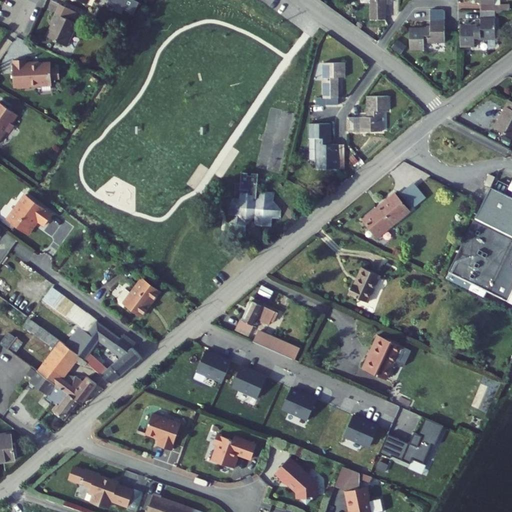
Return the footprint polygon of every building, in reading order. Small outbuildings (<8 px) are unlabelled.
[(371,20),(386,20),(386,9),(386,4),(386,0),(370,0),(371,1),(371,20)] [(479,0),(480,1),(480,10),(495,9),(509,9),(509,2),(495,2),(495,0),(479,0)] [(54,23),(46,39),(56,44),(65,48),(81,15),(59,5),(51,22),(54,23)] [(475,39),(495,38),(495,9),(480,10),(480,19),(480,24),(475,24),(460,25),(460,46),(475,46),(475,39)] [(410,29),(410,51),(417,51),(425,51),(425,44),(445,43),(445,32),(445,15),(431,15),(431,29),(410,29)] [(27,63),(12,64),(14,90),(23,89),(23,92),(41,91),(41,88),(52,87),(52,83),(60,83),(59,71),(51,71),(51,67),(39,68),(39,66),(27,66),(27,63)] [(339,78),(344,78),(345,71),(345,64),(323,64),(322,99),(315,99),(315,105),(338,106),(339,78)] [(370,96),(370,117),(363,116),(356,116),(350,118),(349,131),(383,132),(384,111),(391,112),(391,97),(370,96)] [(0,146),(8,136),(11,135),(14,131),(14,128),(20,120),(0,104),(0,146)] [(511,105),(499,131),(511,137),(511,105)] [(316,157),(316,167),(330,167),(345,168),(345,143),(334,143),(330,143),(330,123),(310,122),(309,157),(316,157)] [(272,227),(278,222),(291,211),(283,201),(283,194),(267,193),(269,177),(262,176),(262,178),(258,178),(258,176),(255,175),(252,175),(251,191),(258,192),(239,208),(247,217),(237,225),(245,234),(264,218),(272,227)] [(511,197),(491,188),(475,219),(511,236),(511,197)] [(387,193),(354,219),(361,228),(368,236),(400,209),(387,193)] [(48,233),(56,222),(30,202),(11,227),(31,242),(32,240),(35,240),(38,236),(38,233),(39,232),(38,232),(41,227),(42,228),(48,233)] [(511,236),(475,219),(449,272),(508,300),(511,292),(511,236)] [(352,287),(349,286),(347,291),(344,297),(365,307),(377,279),(360,271),(352,287)] [(122,311),(126,314),(128,311),(144,323),(162,300),(146,288),(144,286),(133,300),(127,296),(120,306),(122,311)] [(64,352),(75,360),(88,369),(100,379),(103,375),(90,365),(105,344),(128,361),(105,382),(115,390),(145,363),(135,352),(123,343),(100,326),(82,313),(53,292),(45,304),(81,330),(64,352)] [(30,326),(31,327),(35,322),(5,299),(1,304),(30,326)] [(274,309),(254,300),(248,315),(242,330),(255,335),(259,327),(265,330),(274,309)] [(61,349),(57,346),(32,327),(31,327),(30,326),(24,334),(55,357),(61,349)] [(295,350),(263,335),(261,340),(273,345),(270,351),(290,360),(295,350)] [(368,352),(371,354),(367,363),(363,372),(385,381),(393,362),(398,364),(400,363),(402,358),(405,357),(407,352),(399,348),(399,347),(375,337),(368,352)] [(123,343),(135,352),(137,349),(125,340),(123,343)] [(270,351),(273,345),(261,340),(259,343),(258,346),(270,351)] [(39,378),(47,368),(16,345),(9,355),(21,364),(36,376),(39,378)] [(80,371),(87,371),(88,369),(75,360),(64,352),(61,349),(55,357),(53,361),(73,376),(77,370),(80,371)] [(221,383),(228,367),(205,356),(197,372),(221,383)] [(47,368),(67,383),(73,376),(53,361),(47,368)] [(47,368),(39,378),(40,379),(78,407),(84,412),(99,392),(89,383),(79,396),(66,386),(67,383),(47,368)] [(237,371),(230,387),(253,396),(256,388),(259,381),(237,371)] [(40,379),(33,388),(49,401),(48,402),(60,411),(54,419),(64,426),(78,407),(40,379)] [(306,399),(282,390),(276,406),(301,415),(306,399)] [(7,413),(3,418),(15,427),(19,421),(7,413)] [(184,424),(156,413),(148,434),(163,439),(160,446),(174,451),(184,424)] [(336,430),(360,439),(367,424),(343,414),(336,430)] [(397,440),(376,430),(370,444),(406,460),(422,423),(405,417),(397,440)] [(224,466),(237,470),(240,462),(238,459),(237,459),(237,456),(239,455),(254,461),(259,447),(237,439),(236,442),(220,436),(216,445),(222,447),(217,460),(222,462),(222,464),(222,465),(223,465),(224,466)] [(0,465),(15,463),(11,437),(0,439),(0,465)] [(319,486),(292,461),(278,476),(283,481),(282,482),(287,487),(289,485),(298,494),(299,499),(308,508),(314,501),(319,501),(319,486)] [(360,476),(342,469),(335,487),(346,492),(358,490),(357,485),(360,476)] [(130,509),(136,494),(119,488),(118,490),(107,486),(108,483),(101,480),(102,479),(102,478),(87,472),(86,475),(75,471),(70,483),(84,488),(84,486),(93,490),(91,497),(95,498),(92,506),(108,511),(112,510),(114,504),(130,509)] [(120,485),(102,479),(101,480),(108,483),(107,486),(118,490),(119,488),(120,485)] [(358,490),(346,492),(349,511),(372,511),(371,502),(369,502),(367,489),(358,490)] [(164,499),(156,496),(150,511),(195,511),(163,500),(164,499)]
